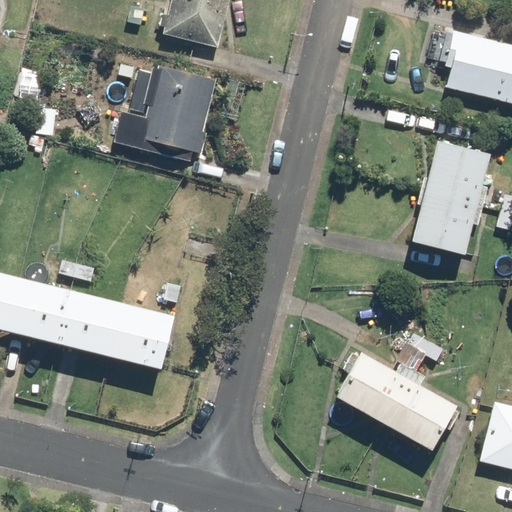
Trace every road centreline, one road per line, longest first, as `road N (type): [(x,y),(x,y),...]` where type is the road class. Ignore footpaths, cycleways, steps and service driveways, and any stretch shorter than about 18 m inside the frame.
road 1 (residential): [(335,0),(216,492)]
road 2 (unclassified): [(0,436),(216,492)]
